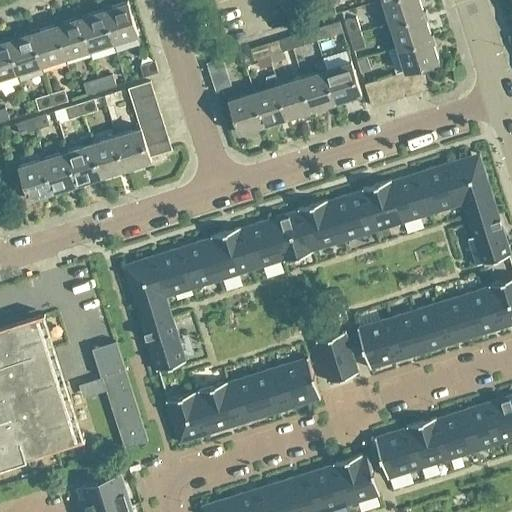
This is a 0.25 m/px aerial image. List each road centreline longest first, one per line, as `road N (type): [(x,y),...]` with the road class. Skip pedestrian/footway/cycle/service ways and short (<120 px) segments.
road 1 (residential): [(511,358),(378,400),(330,429),(160,482),(170,511)]
road 2 (residential): [(219,189),(502,102)]
road 3 (residential): [(0,256),(219,189)]
road 4 (residential): [(219,189),(160,0)]
